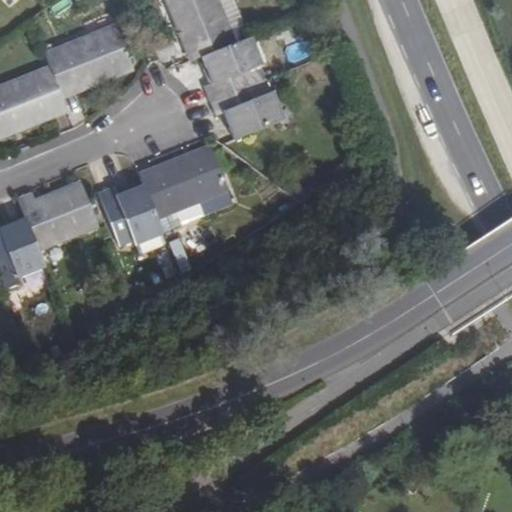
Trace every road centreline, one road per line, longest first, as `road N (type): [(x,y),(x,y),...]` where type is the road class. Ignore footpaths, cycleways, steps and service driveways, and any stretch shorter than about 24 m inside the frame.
road 1 (unclassified): [(0,472),(185,417),(315,364),(511,243)]
road 2 (primary): [(402,0),(511,243)]
road 3 (residential): [(164,115),(0,182)]
